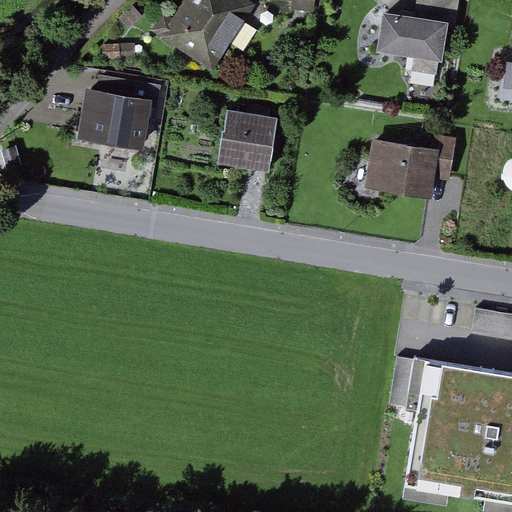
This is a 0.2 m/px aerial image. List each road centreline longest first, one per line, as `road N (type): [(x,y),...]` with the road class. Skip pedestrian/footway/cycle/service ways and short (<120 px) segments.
road 1 (residential): [(511,282),(0,200)]
road 2 (residential): [(0,125),(117,0)]
